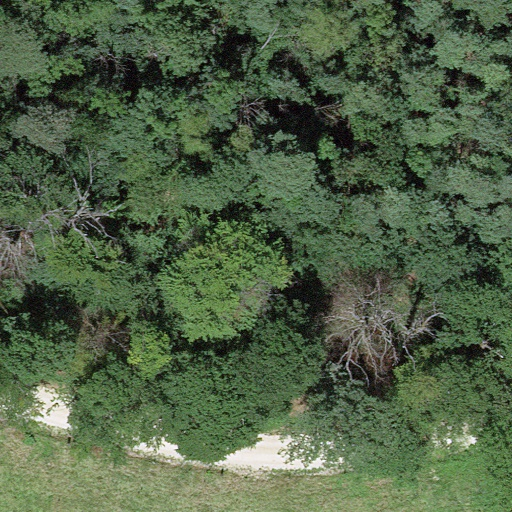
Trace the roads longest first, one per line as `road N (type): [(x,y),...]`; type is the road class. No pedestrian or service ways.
road 1 (track): [(0,155),(237,220),(511,262)]
road 2 (track): [(511,400),(281,415),(146,406),(0,378)]
